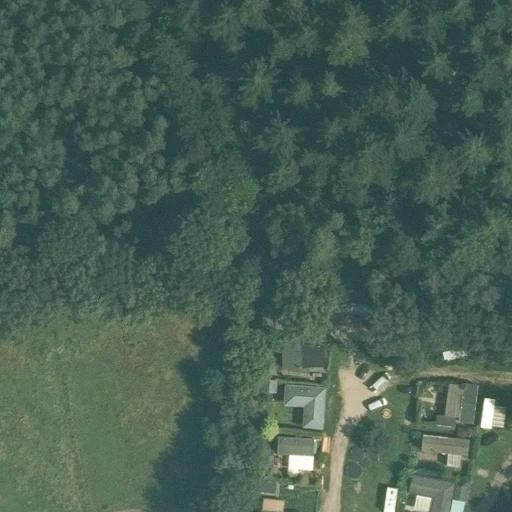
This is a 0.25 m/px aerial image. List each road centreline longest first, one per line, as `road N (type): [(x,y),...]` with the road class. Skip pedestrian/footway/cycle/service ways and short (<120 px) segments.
road 1 (track): [(511,269),(42,258),(0,270)]
road 2 (track): [(225,258),(221,178),(148,0)]
road 3 (track): [(332,511),(339,445),(363,381)]
